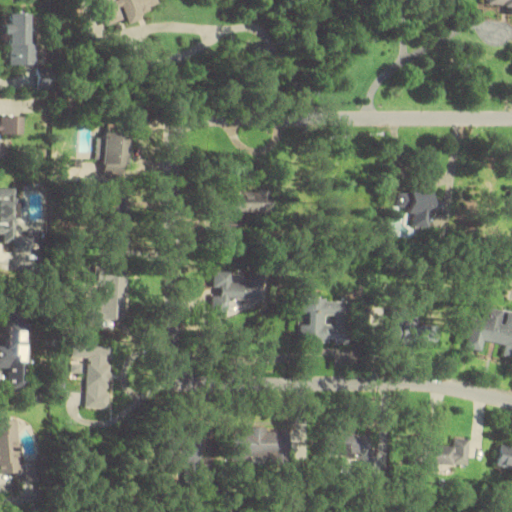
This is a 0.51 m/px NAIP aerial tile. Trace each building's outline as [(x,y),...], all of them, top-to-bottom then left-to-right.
[(94,0),(104,25),(125,17),(126,20),(162,7),(159,0),(94,0)] [(511,0),(482,0),(482,5),(504,6),(503,15),(511,15),(511,0)] [(32,65),(30,12),(4,13),(5,65),(32,65)] [(23,116),(0,116),(0,157),(2,157),(2,134),(23,134),(23,116)] [(102,174),(126,174),(126,132),(102,132),(102,174)] [(0,242),(15,242),(16,250),(39,250),(38,236),(17,236),(16,188),(0,188),(0,242)] [(271,191),(233,189),(232,217),(221,216),(220,230),(248,231),(248,214),(270,215),(271,191)] [(433,228),(434,192),(398,190),(397,207),(411,208),(410,227),(433,228)] [(109,191),(109,248),(128,248),(128,191),(109,191)] [(265,300),(265,271),(250,271),(250,281),(233,281),(233,271),(213,271),(213,311),(232,311),(232,300),(265,300)] [(126,319),(126,276),(99,276),(99,319),(126,319)] [(345,339),(345,298),(301,299),(302,340),(345,339)] [(471,317),(466,348),(483,351),(485,342),(506,345),(504,357),(511,358),(511,312),(486,308),(484,319),(471,317)] [(438,344),(438,324),(393,324),(393,333),(401,333),(401,344),(438,344)] [(30,340),(7,340),(7,345),(0,344),(0,368),(9,369),(8,388),(28,389),(30,340)] [(109,408),(110,346),(73,345),(73,357),(88,357),(87,408),(109,408)] [(0,470),(0,474),(22,473),(21,420),(0,420),(0,470)] [(290,429),(231,429),(231,461),(290,461),(290,429)] [(374,472),(375,434),(333,432),(332,458),(357,459),(357,472),(374,472)] [(453,446),(432,445),(433,436),(418,435),(417,463),(470,466),(471,438),(454,438),(453,446)] [(200,467),(200,436),(170,436),(170,467),(200,467)] [(511,445),(500,443),(496,465),(511,468),(511,445)]
